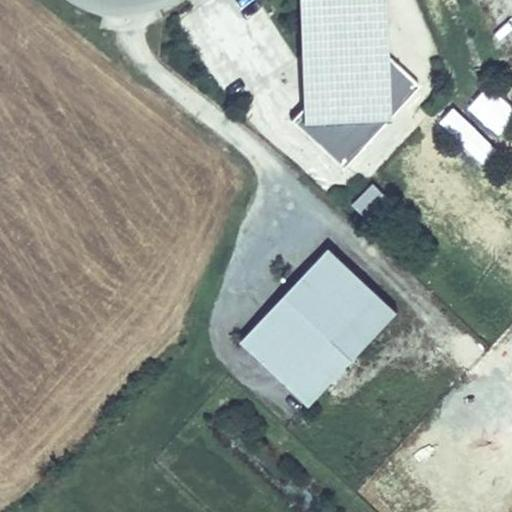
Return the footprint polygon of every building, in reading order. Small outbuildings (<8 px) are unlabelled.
[(420,86),(386,54),(383,0),(294,0),(300,110),(289,121),(342,169),(420,86)] [(511,105),(487,84),(466,109),(498,135),(511,118),(511,105)] [(439,123),(483,164),(498,149),(454,107),(439,123)] [(349,205),(369,223),(391,200),(371,182),(349,205)] [(327,249),(241,343),(309,406),(396,312),(327,249)]
